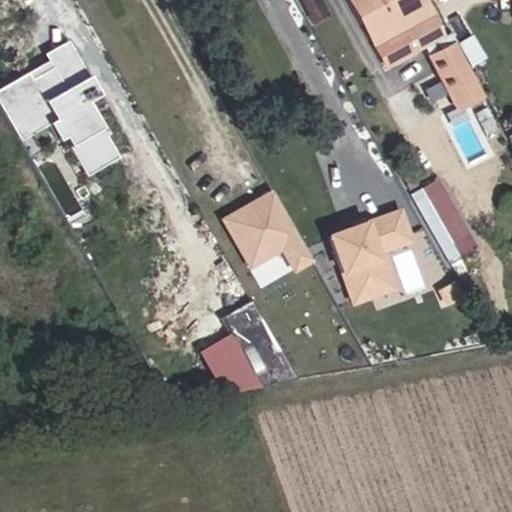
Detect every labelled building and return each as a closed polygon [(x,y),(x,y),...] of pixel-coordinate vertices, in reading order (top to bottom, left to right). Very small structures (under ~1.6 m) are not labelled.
[(307,0),(290,0),(302,21),(315,13),(307,0)] [(424,37),(404,0),(336,0),(371,65),(424,37)] [(63,96),(13,4),(0,9),(0,65),(14,90),(19,86),(33,110),(63,96)] [(434,91),(453,82),(432,45),(413,54),(434,91)] [(500,131),(487,138),(496,155),(510,148),(500,131)] [(72,136),(54,145),(64,163),(83,154),(72,136)] [(411,190),(446,259),(475,244),(440,176),(411,190)] [(259,193),(243,201),(210,220),(238,269),(271,251),(281,270),(297,261),(259,193)] [(386,210),(351,223),(316,236),(340,301),(375,288),(361,251),(360,247),(395,233),(386,210)] [(380,286),(367,249),(397,238),(395,233),(360,247),(361,251),(375,288),(380,286)] [(195,347),(221,401),(290,368),(287,361),(281,364),(250,300),(222,314),(230,330),(195,347)]
